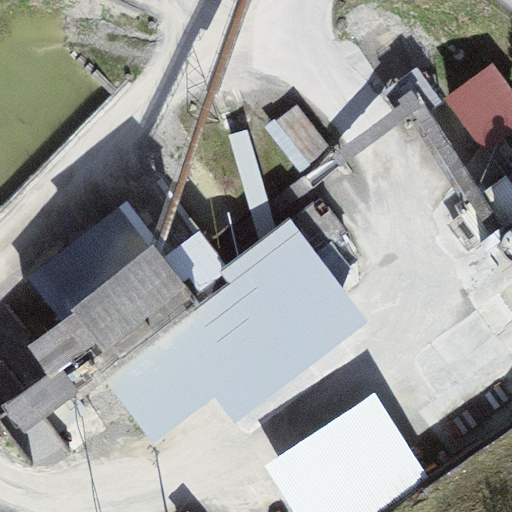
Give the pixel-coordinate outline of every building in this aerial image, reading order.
[(511,98),(489,67),(449,97),(485,146),(511,125),(511,98)] [(296,104),(274,120),(307,163),(328,147),(296,104)] [(509,277),(511,275),(511,182),(504,171),(463,200),(471,211),(465,215),(509,277)] [(345,231),(319,198),(191,297),(152,247),(33,339),(78,397),(105,377),(119,396),(181,349),(213,391),(345,290),(317,253),(345,231)] [(265,453),(301,511),(368,511),(434,472),(379,383),(265,453)]
